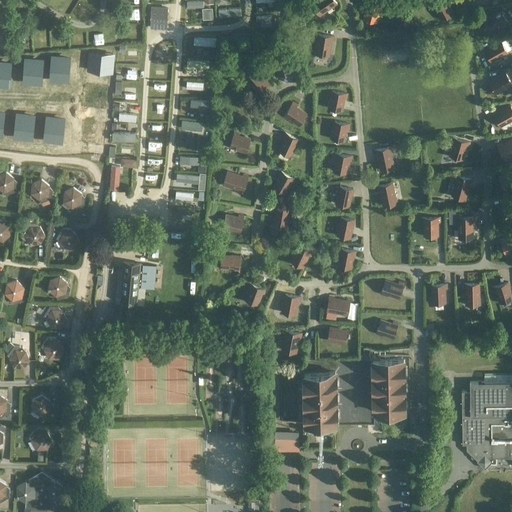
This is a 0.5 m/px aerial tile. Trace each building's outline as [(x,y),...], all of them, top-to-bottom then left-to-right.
[(202,0),(197,0),(185,1),(186,8),(201,7),(201,11),(192,11),(192,19),(211,18),(211,7),(203,7),(202,0)] [(320,16),(326,12),(325,12),(337,3),(334,0),(318,0),(312,5),(320,16)] [(385,6),(385,5),(366,0),(365,5),(367,6),(364,19),(377,23),(379,16),(378,16),(381,5),(385,6)] [(446,0),(435,0),(428,4),(432,2),(438,13),(437,14),(440,20),(453,13),(446,0)] [(83,16),(87,8),(79,5),(76,12),(83,16)] [(151,7),(150,28),(167,28),(168,8),(151,7)] [(486,18),(484,15),(480,18),(490,35),(488,31),(501,24),(501,25),(508,21),(505,18),(506,18),(506,16),(505,13),(503,12),(503,13),(501,9),(486,18)] [(130,36),(139,36),(139,27),(130,26),(130,36)] [(47,48),(47,33),(38,33),(38,48),(47,48)] [(318,54),(318,56),(319,58),(324,58),(326,57),(326,56),(329,56),(331,41),(334,42),(334,37),(315,34),(319,35),(317,47),(316,47),(315,54),(318,54)] [(66,47),(66,36),(55,36),(56,47),(66,47)] [(30,37),(22,37),(21,48),(29,49),(30,37)] [(485,50),(485,49),(484,50),(493,65),(494,65),(492,62),(502,56),(502,57),(508,53),(501,41),(485,50)] [(279,75),(275,76),(275,77),(294,71),(293,66),(291,67),(287,54),(273,58),(275,64),(276,64),(279,75)] [(86,58),(85,68),(103,70),(104,60),(86,58)] [(54,66),(53,84),(62,85),(64,67),(54,66)] [(64,67),(62,85),(72,86),(74,68),(64,67)] [(85,68),(84,77),(102,79),(103,70),(85,68)] [(258,93),(255,95),(255,96),(270,83),(266,79),(264,80),(254,68),(252,70),(251,69),(249,69),(245,72),(245,74),(246,75),(243,78),(248,83),(249,82),(258,93)] [(125,78),(135,79),(135,69),(125,69),(125,78)] [(21,71),(19,88),(28,90),(29,89),(31,72),(21,71)] [(31,72),(29,89),(38,90),(40,73),(31,72)] [(490,81),(489,81),(498,97),(498,96),(496,93),(506,87),(506,88),(511,84),(511,83),(506,72),(490,81)] [(184,90),(203,89),(202,80),(184,81),(184,90)] [(135,98),(135,88),(124,88),(124,98),(135,98)] [(342,111),(344,99),(347,99),(348,94),(332,91),(330,101),(329,101),(328,108),(342,111)] [(91,96),(89,114),(99,115),(101,97),(91,96)] [(101,97),(99,115),(108,116),(110,98),(101,97)] [(153,98),(153,107),(168,107),(168,98),(153,98)] [(119,109),(127,111),(129,104),(120,102),(119,109)] [(293,102),(285,116),(294,121),(293,122),(299,126),(307,114),(296,108),(298,105),(293,102)] [(499,112),(498,110),(493,113),(503,130),(501,126),(511,121),(511,120),(511,108),(511,106),(499,112)] [(202,130),(202,120),(180,119),(180,129),(202,130)] [(344,141),(347,129),(349,130),(350,124),(335,121),(333,132),(332,132),(331,138),(344,141)] [(18,122),(17,140),(26,141),(28,123),(18,122)] [(28,123),(26,141),(36,142),(38,124),(28,123)] [(52,126),(50,144),(59,145),(61,127),(52,126)] [(61,127),(59,145),(69,146),(71,128),(61,127)] [(86,131),(84,148),(94,149),(96,132),(86,131)] [(134,140),(134,131),(111,131),(111,140),(134,140)] [(246,153),(251,140),(238,136),(239,133),(235,131),(230,147),(240,150),(239,151),(246,153)] [(96,132),(94,149),(103,151),(105,133),(96,132)] [(285,132),(282,137),(285,138),(279,151),(292,156),(294,150),(299,139),(285,132)] [(470,142),(461,139),(451,137),(455,138),(452,149),(451,149),(449,156),(463,160),(466,147),(469,147),(470,142)] [(511,139),(503,144),(502,142),(497,145),(507,162),(505,158),(511,154),(511,139)] [(164,141),(154,141),(153,149),(164,149),(164,141)] [(378,155),(381,170),(395,168),(393,161),(392,161),(390,147),(374,150),(375,155),(378,155)] [(349,161),(352,162),(353,157),(337,153),(335,164),(334,164),(333,171),(347,173),(349,161)] [(179,155),(179,163),(198,164),(198,155),(179,155)] [(120,158),(120,166),(135,167),(135,158),(120,158)] [(109,165),(108,188),(118,188),(119,165),(109,165)] [(4,191),(6,194),(16,190),(17,181),(14,181),(14,177),(6,171),(0,174),(0,188),(4,191)] [(282,171),(281,172),(282,172),(274,187),(286,194),(289,188),(289,187),(294,178),(297,180),(282,171)] [(243,174),(242,177),(227,172),(223,185),(230,187),(243,191),(242,195),(248,176),(243,174)] [(499,176),(507,195),(507,194),(506,191),(511,188),(511,173),(505,177),(504,174),(499,176)] [(471,179),(458,175),(454,189),(453,189),(452,196),(465,199),(471,179)] [(51,197),(53,189),(49,188),(49,184),(41,178),(32,182),(31,192),(39,198),(41,202),(51,197)] [(392,183),(377,186),(378,191),(381,190),(384,206),(398,203),(396,196),(395,196),(392,183)] [(354,190),(354,189),(340,186),(338,197),(337,197),(336,203),(349,206),(353,189),(354,190)] [(84,205),(85,196),(81,196),(82,192),(74,187),(64,191),(63,201),(72,207),(72,206),(74,210),(84,205)] [(174,191),(173,199),(191,199),(192,191),(174,191)] [(500,206),(508,224),(506,221),(511,218),(511,203),(506,207),(505,204),(500,206)] [(276,211),(274,225),(288,227),(289,220),(288,220),(290,209),(294,209),(274,206),(273,211),(276,211)] [(241,232),(242,225),(244,216),(239,215),(238,218),(226,215),(223,229),(230,230),(230,229),(241,232)] [(10,234),(8,224),(5,223),(6,219),(0,217),(0,239),(3,241),(10,234)] [(337,235),(350,238),(354,220),(355,220),(341,217),(339,229),(338,228),(337,235)] [(424,237),(438,236),(437,223),(440,223),(440,217),(420,218),(424,218),(424,230),(423,230),(424,237)] [(458,239),(465,238),(472,238),(472,222),(475,222),(474,217),(459,217),(459,231),(458,232),(458,239)] [(30,243),(40,243),(45,234),(40,226),(36,226),(36,222),(28,222),(22,232),(25,234),(30,243)] [(64,248),(74,249),(79,240),(74,231),(71,231),(71,227),(62,227),(56,237),(59,239),(64,248)] [(143,242),(144,231),(124,230),(122,247),(142,248),(147,248),(147,242),(143,242)] [(507,258),(506,254),(511,252),(511,238),(507,240),(506,237),(501,239),(506,258),(507,258)] [(290,261),(303,267),(309,255),(311,256),(313,251),(295,243),(299,245),(294,255),(293,255),(290,261)] [(354,256),(356,257),(357,252),(342,248),(340,259),(339,259),(337,266),(341,266),(342,268),(346,269),(348,268),(351,268),(354,256)] [(239,274),(241,256),(240,256),(240,257),(222,255),(221,269),(228,270),(228,269),(239,270),(239,274)] [(121,286),(120,301),(137,302),(138,288),(139,288),(139,287),(144,287),(154,288),(156,267),(156,266),(157,266),(145,264),(141,264),(123,262),(122,270),(120,286),(121,286)] [(58,299),(69,295),(70,286),(67,285),(67,282),(60,275),(50,279),(49,289),(56,295),(58,299)] [(7,283),(5,293),(12,299),(13,299),(14,303),(25,300),(27,291),(23,290),(24,287),(17,280),(7,283)] [(388,295),(399,299),(404,284),(399,282),(398,285),(385,280),(381,294),(388,296),(388,295)] [(266,289),(248,282),(248,283),(251,284),(248,294),(247,293),(245,300),(258,305),(262,293),(264,294),(266,289)] [(504,302),(506,303),(509,302),(509,300),(511,299),(511,296),(508,283),(509,282),(508,282),(491,287),(491,288),(495,287),(498,296),(500,303),(504,302)] [(480,298),(479,283),(463,284),(464,289),(466,289),(467,305),(481,304),(480,298)] [(445,289),(447,289),(447,284),(431,285),(432,297),(431,297),(432,304),(446,303),(445,289)] [(301,297),(286,294),(283,306),(281,313),(295,315),(298,302),(300,302),(301,297)] [(330,296),(327,311),(341,313),(341,314),(348,315),(350,302),(334,299),(335,296),(330,296)] [(67,318),(62,309),(58,309),(58,305),(50,305),(43,315),(47,317),(46,317),(51,326),(61,327),(67,318)] [(130,308),(125,313),(129,318),(133,315),(133,312),(130,308)] [(383,335),(393,338),(398,323),(393,322),(392,324),(381,320),(376,333),(383,336),(383,335)] [(331,328),(331,327),(330,327),(328,340),(338,342),(338,343),(345,344),(347,331),(331,328)] [(302,334),(293,332),(283,330),(283,331),(286,331),(284,343),(283,343),(282,350),(296,353),(299,338),(301,339),(302,334)] [(59,358),(64,349),(59,341),(56,341),(56,337),(47,336),(46,338),(44,341),(41,346),(44,348),(44,349),(49,358),(59,358)] [(10,342),(5,349),(9,352),(7,355),(10,357),(14,366),(24,368),(29,359),(26,350),(22,350),(23,346),(14,345),(10,342)] [(406,411),(406,386),(405,358),(304,360),(306,424),(369,423),(369,417),(375,417),(375,411),(406,411)] [(461,391),(462,444),(466,444),(466,449),(472,454),(471,455),(471,456),(472,457),(472,458),(473,458),(474,458),(475,457),(477,460),(477,461),(485,469),(492,461),(492,460),(494,458),(511,457),(511,458),(511,373),(484,374),(484,382),(470,382),(470,391),(461,391)] [(0,417),(10,412),(11,403),(7,403),(7,399),(0,394),(0,417)] [(53,413),(53,404),(50,404),(50,400),(41,395),(33,399),(32,409),(40,415),(41,415),(43,418),(53,413)] [(37,449),(46,449),(52,441),(47,432),(44,432),(44,428),(35,428),(29,438),(32,440),(37,449)] [(277,451),(298,451),(298,430),(277,431),(277,451)] [(25,502),(25,511),(53,511),(54,505),(57,503),(66,498),(66,489),(63,489),(63,486),(54,481),(42,473),(29,480),(29,484),(34,487),(34,491),(38,491),(38,499),(28,505),(27,501),(25,502)] [(0,502),(10,497),(10,488),(6,488),(6,485),(0,480),(0,502)] [(16,495),(16,497),(18,498),(25,502),(27,501),(28,505),(38,499),(38,491),(34,491),(34,487),(29,484),(26,482),(17,487),(17,495),(16,495)] [(247,511),(259,511),(260,503),(248,503),(247,511)]
